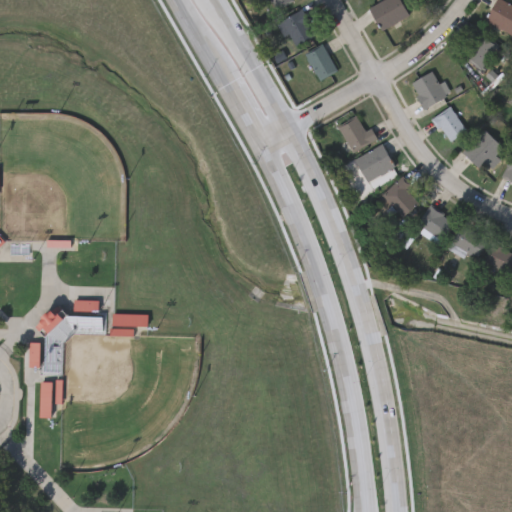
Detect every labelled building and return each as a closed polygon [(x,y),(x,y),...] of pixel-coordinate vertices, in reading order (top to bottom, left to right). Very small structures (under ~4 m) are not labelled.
[(290,0),(277,9),(271,0),(290,0)] [(381,30),(368,7),(379,0),(399,0),(408,14),(381,30)] [(504,0),(511,5),(511,32),(511,34),(483,17),(493,0),(504,0)] [(315,35),(291,46),(279,19),(304,9),(315,35)] [(482,68),(460,53),(476,29),(498,44),(482,68)] [(319,80),(304,53),(322,44),(336,70),(319,80)] [(422,108),(409,82),(432,70),(445,96),(422,108)] [(433,118),(449,106),(466,131),(450,142),(433,118)] [(377,139),(352,153),(337,127),(356,116),(364,131),(370,128),(377,139)] [(461,150),(483,128),(502,147),(480,169),(461,150)] [(394,167),(366,183),(353,160),(381,144),(394,167)] [(417,201),(402,216),(381,195),(401,175),(411,185),(406,189),(417,201)] [(419,231),(422,228),(415,223),(428,205),(452,222),(437,243),(419,231)] [(448,248),(460,226),(484,238),(472,261),(448,248)] [(511,254),(511,265),(507,274),(485,261),(495,244),(511,254)] [(103,337),(104,314),(97,314),(97,302),(72,302),(71,316),(40,315),(39,332),(58,333),(58,336),(103,337)] [(133,338),(133,329),(146,329),(146,316),(109,316),(109,338),(133,338)]
